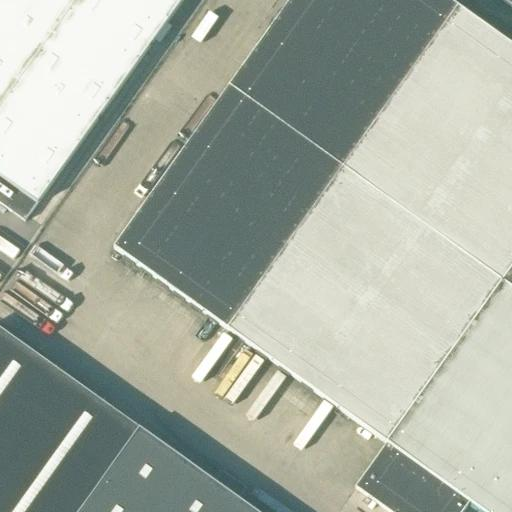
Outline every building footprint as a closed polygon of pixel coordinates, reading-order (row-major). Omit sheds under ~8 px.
[(0,0),(0,204),(25,223),(141,61),(155,41),(168,22),(184,0),(0,0)] [(213,112),(114,250),(227,330),(387,445),(356,489),(387,511),(464,511),(470,504),(480,511),(511,511),(511,47),(457,8),(445,0),(293,0),(292,1),(227,92),(213,112)] [(511,0),(499,0),(511,9),(511,0)] [(0,330),(0,511),(126,511),(170,452),(0,330)] [(170,452),(126,511),(253,511),(238,501),(243,494),(219,478),(214,484),(170,452)]
